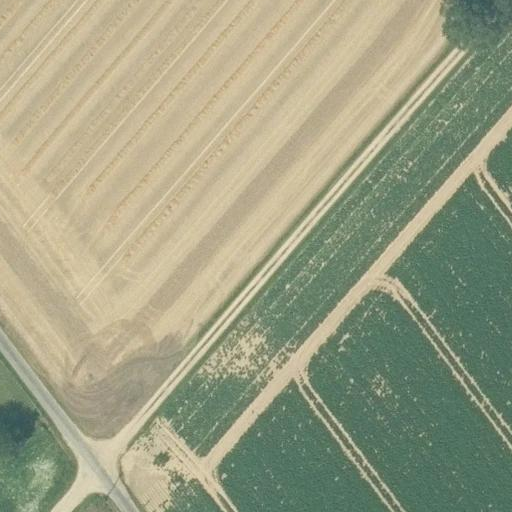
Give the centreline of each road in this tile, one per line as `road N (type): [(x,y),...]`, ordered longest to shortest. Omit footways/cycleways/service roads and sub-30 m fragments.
road 1 (track): [(504,0),(95,468)]
road 2 (unclassified): [(0,340),(128,511)]
